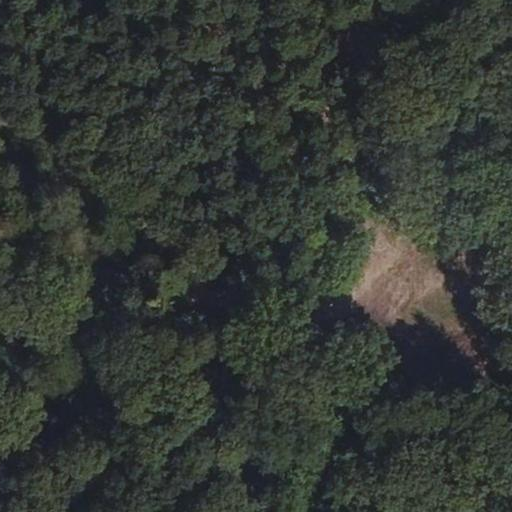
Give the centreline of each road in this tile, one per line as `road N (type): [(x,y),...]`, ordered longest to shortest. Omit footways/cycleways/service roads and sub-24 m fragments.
road 1 (track): [(0,265),(347,312),(511,142)]
road 2 (track): [(347,312),(354,246),(344,159),(286,0)]
